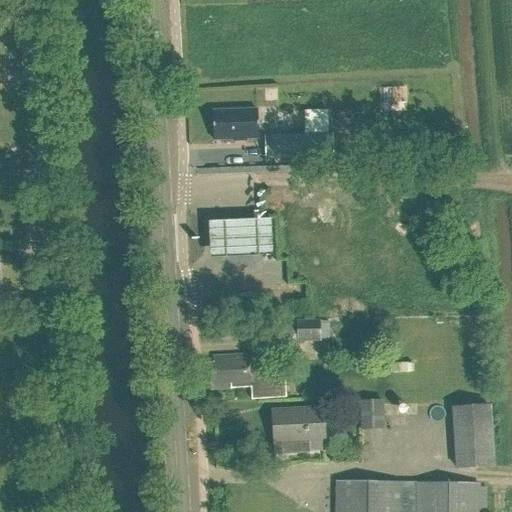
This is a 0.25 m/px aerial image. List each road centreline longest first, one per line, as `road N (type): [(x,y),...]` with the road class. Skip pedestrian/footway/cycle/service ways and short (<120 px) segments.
road 1 (secondary): [(179,511),(148,0)]
road 2 (unclassified): [(64,511),(33,0)]
